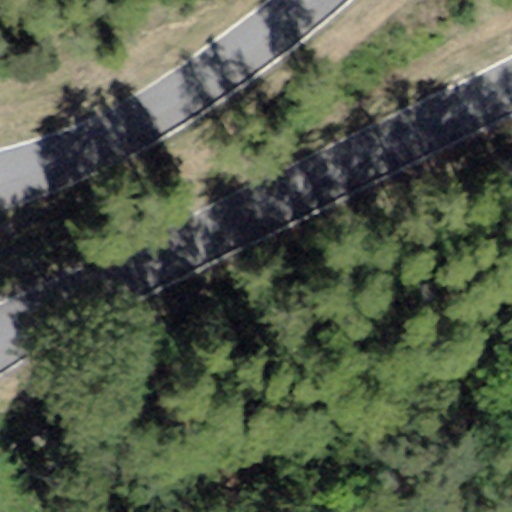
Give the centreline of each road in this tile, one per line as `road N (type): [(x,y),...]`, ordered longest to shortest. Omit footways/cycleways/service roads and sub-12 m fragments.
road 1 (unclassified): [(0,340),(511,85)]
road 2 (unclassified): [(309,0),(158,110),(0,175)]
